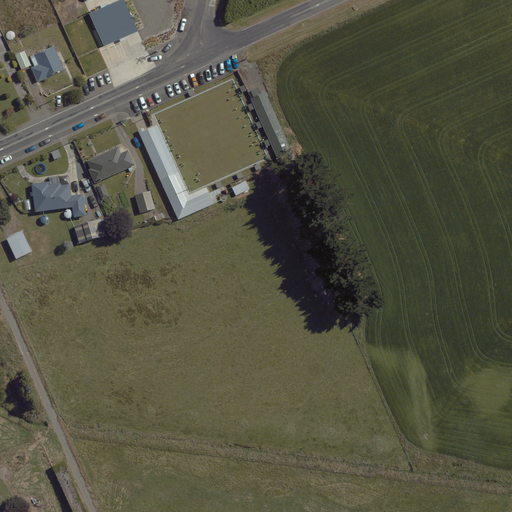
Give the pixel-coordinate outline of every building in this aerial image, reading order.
[(111,0),(121,20),(138,11),(136,6),(141,4),(138,0),(111,0)] [(65,71),(55,46),(31,56),(36,67),(32,69),(37,82),(50,76),(51,79),(61,75),(60,73),(65,71)] [(24,50),(14,54),(21,70),(30,67),(24,50)] [(255,110),(263,128),(259,129),(262,136),(266,134),(279,164),(295,157),(265,89),(249,96),(252,104),(248,105),(251,111),(255,110)] [(145,138),(181,221),(215,207),(207,188),(189,196),(161,131),(145,138)] [(95,186),(135,169),(129,153),(122,156),(119,149),(88,163),(92,171),(89,172),(95,186)] [(147,181),(138,185),(145,204),(155,200),(147,181)] [(84,192),(70,194),(69,183),(47,186),(46,182),(32,184),(36,215),(63,211),(64,221),(88,218),(84,192)] [(248,182),(231,190),(235,198),(252,190),(248,182)] [(18,225),(15,219),(1,225),(18,263),(35,256),(20,224),(18,225)] [(101,221),(75,230),(80,246),(107,238),(101,221)]
